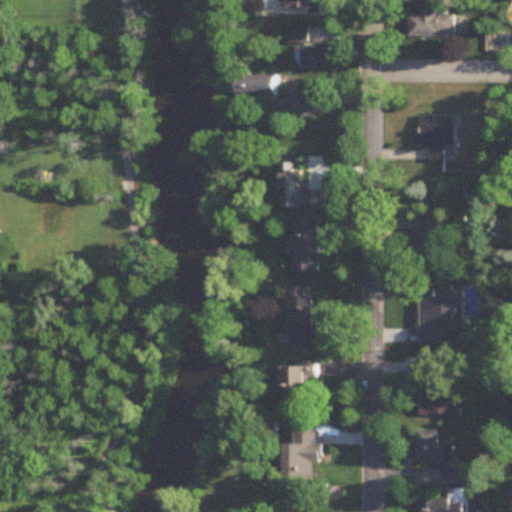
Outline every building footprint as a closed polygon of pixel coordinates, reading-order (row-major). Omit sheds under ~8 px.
[(289,0),(289,11),(308,11),(307,0),(289,0)] [(455,17),(411,17),(411,37),(455,37),(455,17)] [(310,28),(292,28),(292,45),(310,45),(310,28)] [(302,51),(302,69),(337,69),(337,51),(302,51)] [(244,80),(244,99),(280,99),(280,80),(244,80)] [(422,147),(455,148),(456,123),(435,123),(435,118),(422,118),(422,147)] [(304,192),(303,165),(284,165),(285,211),(328,211),(328,192),(304,192)] [(444,219),(423,219),(423,257),(444,257),(444,219)] [(294,273),(321,273),(321,222),(294,222),(294,273)] [(455,345),(454,285),(420,286),(420,345),(455,345)] [(292,345),(317,345),(317,297),(310,297),(310,289),(292,289),(292,345)] [(422,418),(455,418),(456,360),(423,360),(422,418)] [(319,379),(319,365),(289,363),(287,416),(310,416),(312,378),(319,379)] [(288,445),(288,481),(317,481),(317,432),(296,432),(296,445),(288,445)] [(418,465),(444,465),(444,483),(458,483),(458,470),(453,470),(453,445),(438,445),(438,432),(418,432),(418,465)] [(418,500),(417,511),(462,511),(462,505),(451,505),(451,499),(418,500)]
